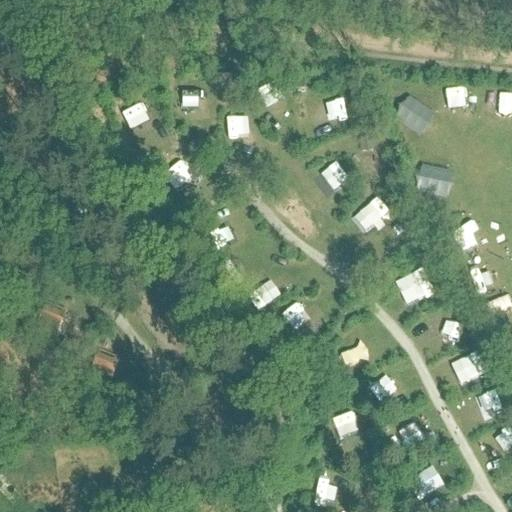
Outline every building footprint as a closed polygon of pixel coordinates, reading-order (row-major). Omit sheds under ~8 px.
[(236,79),(219,79),(220,89),(236,89),(236,79)] [(328,233),(347,214),(334,201),(315,220),(328,233)] [(377,306),(394,295),(380,275),(363,286),(377,306)] [(36,330),(56,338),(65,316),(45,307),(36,330)] [(90,377),(110,386),(118,368),(97,359),(90,377)] [(211,445),(162,445),(162,482),(212,482),(211,445)] [(390,471),(397,486),(416,477),(408,462),(390,471)]
